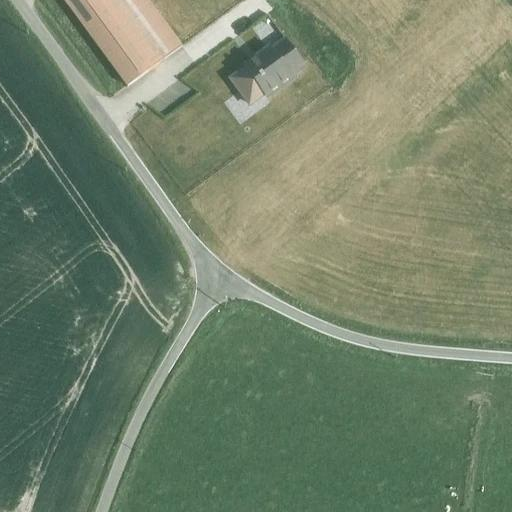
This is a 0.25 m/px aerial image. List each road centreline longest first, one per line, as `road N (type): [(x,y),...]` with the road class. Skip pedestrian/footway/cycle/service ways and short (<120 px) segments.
road 1 (unclassified): [(214,280),(16,0)]
road 2 (unclassified): [(511,358),(341,334),(214,280)]
road 3 (unclassified): [(101,511),(154,384),(214,280)]
